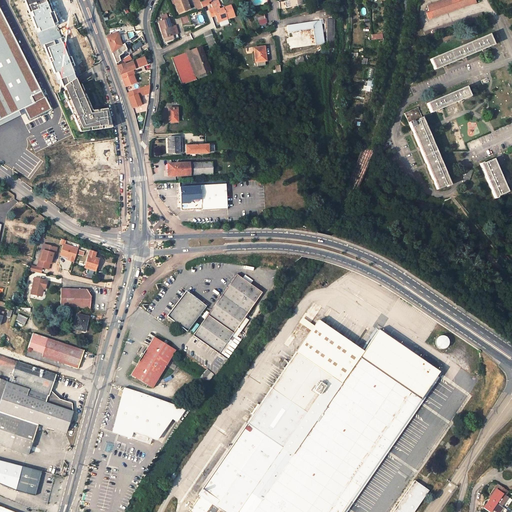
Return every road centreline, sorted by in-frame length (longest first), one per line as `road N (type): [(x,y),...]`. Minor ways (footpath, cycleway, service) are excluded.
road 1 (secondary): [(511,350),(358,250),(287,235),(181,236)]
road 2 (secondary): [(182,250),(325,253),(367,269),(503,358)]
road 3 (residential): [(511,61),(407,101),(394,131),(413,181),(444,195),(459,183),(468,155),(511,134)]
road 4 (primary): [(67,511),(135,245)]
road 5 (primary): [(135,157),(85,0)]
road 6 (unclassified): [(135,245),(62,222),(0,177)]
road 7 (unknown): [(144,322),(124,377),(157,393),(186,378)]
road 8 (unknown): [(87,5),(25,43),(26,94)]
